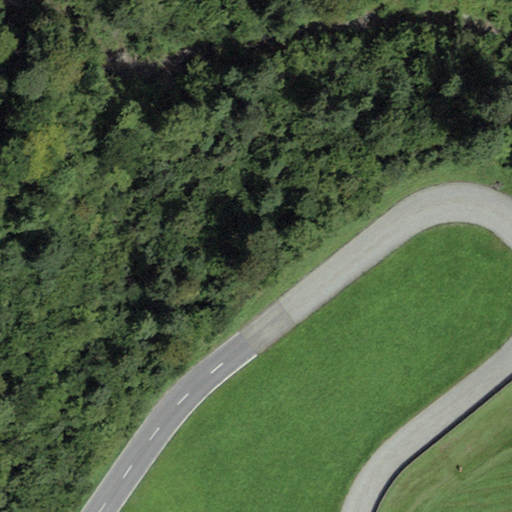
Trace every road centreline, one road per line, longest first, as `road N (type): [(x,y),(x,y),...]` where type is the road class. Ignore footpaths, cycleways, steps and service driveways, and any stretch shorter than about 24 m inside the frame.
road 1 (primary): [(511,224),(465,202),(438,202),(408,215),(189,390),(98,511)]
road 2 (primary): [(352,511),(390,451),(511,351)]
